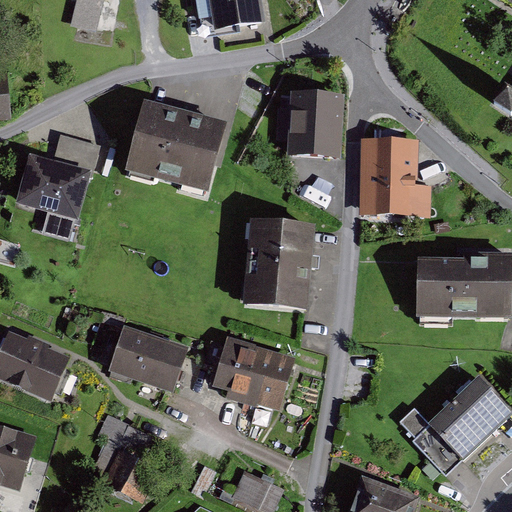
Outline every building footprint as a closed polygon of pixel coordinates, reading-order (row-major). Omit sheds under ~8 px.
[(110,0),(80,0),(74,26),(101,33),(110,0)] [(265,0),(213,0),(218,32),(269,24),(265,0)] [(511,111),(511,0),(502,0),(511,7),(511,91),(503,105),(511,111)] [(11,80),(0,80),(0,125),(14,125),(11,80)] [(291,160),(345,162),(348,98),(295,96),(291,160)] [(231,125),(146,103),(128,172),(139,175),(213,194),(231,125)] [(423,187),(425,143),(368,141),(365,217),(436,220),(437,187),(423,187)] [(101,153),(66,144),(60,167),(35,160),(21,214),(81,230),(101,153)] [(312,315),(320,231),(254,224),(245,308),(312,315)] [(509,302),(506,245),(417,250),(420,306),(509,302)] [(165,399),(185,347),(125,324),(104,376),(165,399)] [(0,378),(51,402),(70,361),(39,347),(9,333),(0,353),(0,378)] [(313,368),(248,347),(232,399),(296,419),(313,368)] [(511,414),(511,410),(480,377),(429,425),(415,409),(401,423),(417,439),(414,441),(447,476),(455,468),(511,414)] [(126,425),(110,416),(99,437),(108,442),(92,471),(106,478),(120,450),(143,461),(154,439),(126,425)] [(55,457),(0,428),(0,497),(27,511),(55,457)] [(143,461),(120,450),(106,478),(104,482),(141,502),(158,470),(143,461)] [(273,511),(284,491),(246,474),(234,498),(263,511),(273,511)] [(419,498),(362,476),(348,511),(413,511),(417,502),(419,498)]
